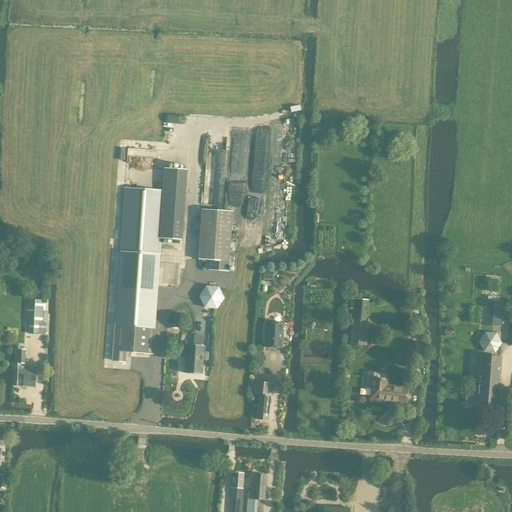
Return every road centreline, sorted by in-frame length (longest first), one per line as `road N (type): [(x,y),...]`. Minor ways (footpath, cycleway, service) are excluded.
road 1 (track): [(36,476),(42,464),(63,461),(134,482),(147,464),(141,426),(97,388),(110,160),(137,113),(143,0)]
road 2 (unclassified): [(511,454),(0,417)]
road 3 (track): [(417,311),(428,0)]
road 4 (track): [(323,105),(450,112),(511,152)]
